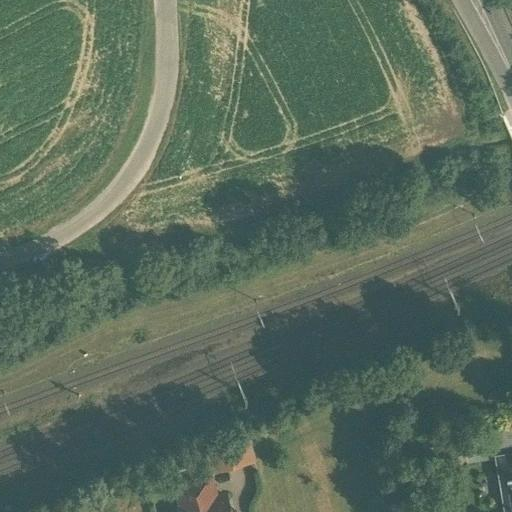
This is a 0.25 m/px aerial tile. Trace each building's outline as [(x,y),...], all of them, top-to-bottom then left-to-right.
[(511,425),(486,429),(489,442),(491,458),(497,457),(497,456),(511,453),(511,425)] [(486,429),(462,434),(465,446),(489,442),(486,429)] [(207,452),(213,472),(257,460),(252,439),(207,452)] [(511,511),(511,453),(497,456),(497,457),(506,511),(511,511)] [(210,476),(175,486),(181,508),(216,498),(210,476)] [(181,508),(179,509),(179,511),(229,511),(225,496),(216,498),(181,508)]
